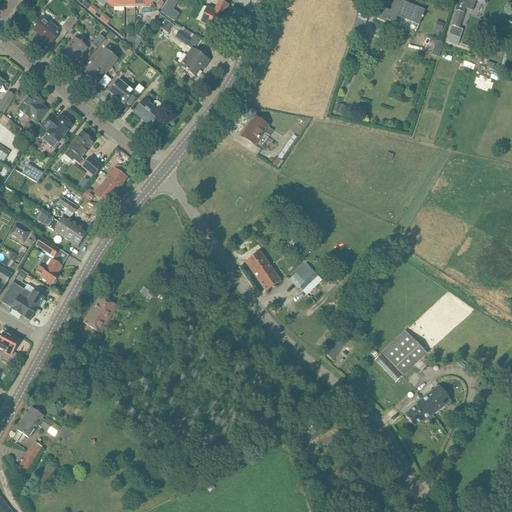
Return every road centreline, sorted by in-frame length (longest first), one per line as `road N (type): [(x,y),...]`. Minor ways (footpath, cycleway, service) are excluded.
road 1 (unclassified): [(430,511),(394,434),(280,338),(160,172)]
road 2 (secondary): [(45,346),(94,258),(160,172)]
road 3 (residential): [(160,172),(0,40)]
road 4 (secondary): [(160,172),(235,72),(259,0)]
